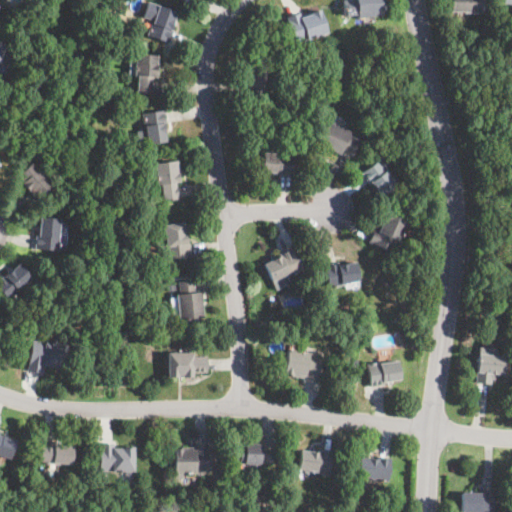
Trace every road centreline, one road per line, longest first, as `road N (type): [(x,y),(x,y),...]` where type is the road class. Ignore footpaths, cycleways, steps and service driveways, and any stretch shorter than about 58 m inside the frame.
road 1 (residential): [(413,0),(456,237),(427,511)]
road 2 (residential): [(430,433),(247,410),(53,411),(0,394)]
road 3 (residential): [(241,0),(215,35),(205,82),(247,410)]
